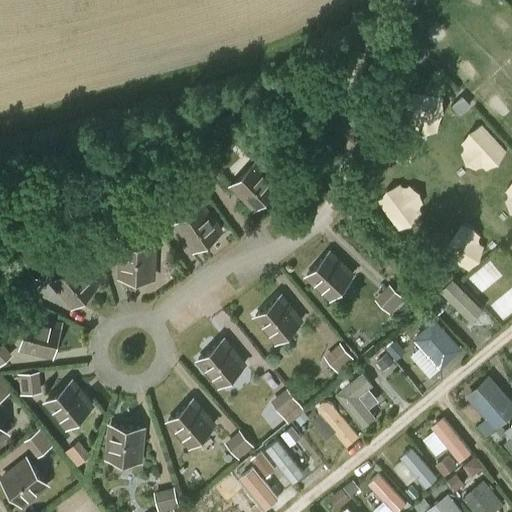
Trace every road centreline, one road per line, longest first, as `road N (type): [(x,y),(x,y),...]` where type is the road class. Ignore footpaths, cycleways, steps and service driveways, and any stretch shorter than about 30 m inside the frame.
road 1 (track): [(436,0),(332,77),(211,110),(129,152),(0,181)]
road 2 (track): [(342,70),(346,158),(327,208),(282,245),(230,265),(147,324)]
road 3 (track): [(113,375),(101,358),(103,337),(128,319),(147,324),(161,357),(143,378),(123,380)]
